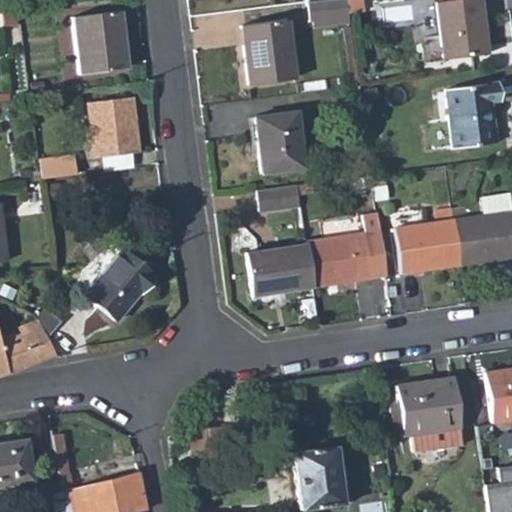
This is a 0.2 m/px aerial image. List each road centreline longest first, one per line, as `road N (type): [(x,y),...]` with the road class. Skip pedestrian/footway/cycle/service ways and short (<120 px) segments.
road 1 (residential): [(164,0),(213,363)]
road 2 (residential): [(213,363),(511,321)]
road 3 (residential): [(140,373),(0,398)]
road 4 (residential): [(140,373),(168,511)]
